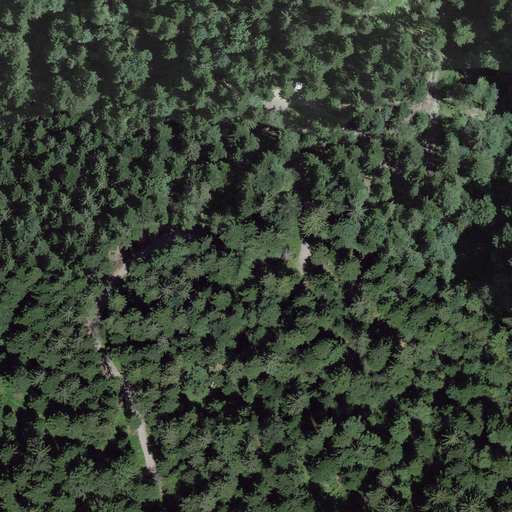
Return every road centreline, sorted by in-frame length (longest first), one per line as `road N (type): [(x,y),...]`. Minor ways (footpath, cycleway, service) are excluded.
road 1 (track): [(151,477),(111,353),(90,317),(114,269)]
road 2 (track): [(177,511),(151,477),(0,392)]
